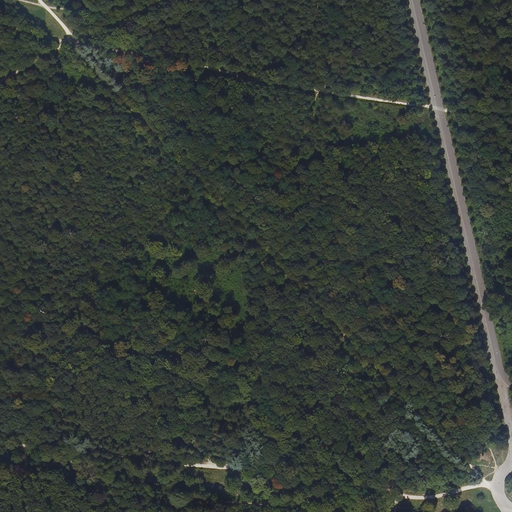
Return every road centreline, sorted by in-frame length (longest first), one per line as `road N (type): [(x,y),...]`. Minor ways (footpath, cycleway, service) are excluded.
road 1 (track): [(74,42),(487,483)]
road 2 (track): [(74,42),(296,87),(511,115)]
road 3 (track): [(159,0),(0,80)]
